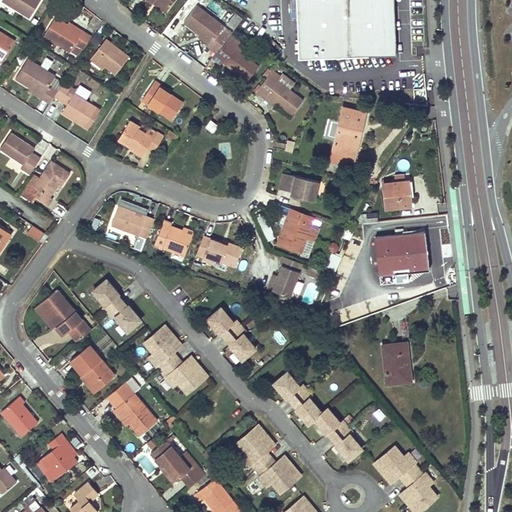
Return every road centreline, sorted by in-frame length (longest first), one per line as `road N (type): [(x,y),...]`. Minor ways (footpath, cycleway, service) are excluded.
road 1 (secondary): [(444,0),(496,485),(492,511)]
road 2 (residential): [(108,169),(208,207),(230,206),(244,199),(255,174),(259,138),(94,2)]
road 3 (residential): [(60,237),(141,270),(248,399),(270,407),(352,496)]
road 4 (residential): [(128,511),(125,477),(9,329),(13,300),(60,237)]
road 5 (secondary): [(511,284),(487,159),(472,0)]
road 6 (residential): [(0,99),(108,169)]
